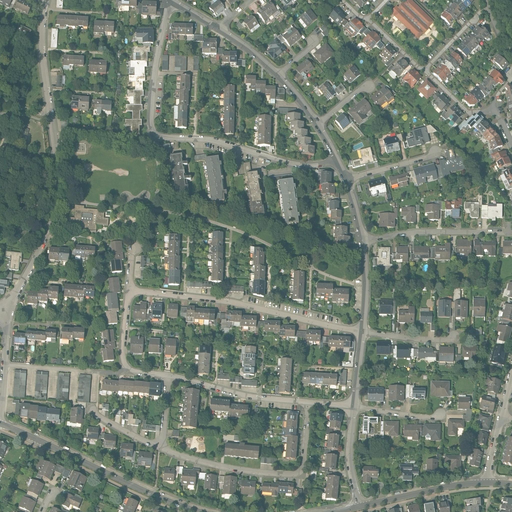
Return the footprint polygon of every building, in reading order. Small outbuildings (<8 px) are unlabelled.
[(6,0),(4,7),(9,10),(10,8),(13,0),(6,0)] [(16,10),(19,2),(14,0),(13,0),(10,8),(16,10)] [(34,6),(20,0),(19,2),(16,10),(15,11),(29,17),(34,6)] [(137,3),(137,0),(129,0),(129,9),(137,10),(137,3)] [(360,0),(351,0),(351,1),(360,10),(365,4),(360,0)] [(434,23),(410,0),(407,0),(404,4),(403,3),(397,9),(398,10),(392,16),(418,40),(423,34),(424,35),(430,29),(429,28),(434,23)] [(466,10),(457,0),(453,5),(462,14),(466,10)] [(471,5),(465,0),(456,0),(457,0),(466,10),(471,5)] [(217,1),(208,9),(215,18),(225,10),(221,5),(217,1)] [(226,1),(221,5),(225,10),(225,11),(230,7),(226,1)] [(269,2),(263,8),(270,17),(277,12),(269,2)] [(459,18),(462,14),(453,5),(449,9),(459,18)] [(263,8),(256,13),(264,23),(270,17),(263,8)] [(328,17),(338,26),(345,18),(342,15),(343,14),(336,8),(328,17)] [(454,23),(459,18),(449,9),(445,13),(454,22),(454,23)] [(309,10),(299,19),(306,28),(317,19),(309,10)] [(454,22),(445,13),(440,18),(450,26),(454,22)] [(251,16),(242,23),(243,23),(241,25),(242,27),(244,29),(246,27),(249,32),(258,25),(251,16)] [(56,26),(68,26),(68,18),(56,17),(56,26)] [(72,26),(78,26),(78,18),(68,18),(68,26),(68,27),(72,27),(72,26)] [(78,26),(87,27),(88,19),(78,18),(78,26)] [(356,20),(354,19),(345,29),(345,30),(349,34),(360,22),(358,20),(356,20)] [(93,22),(92,36),(103,37),(103,34),(103,22),(93,22)] [(114,23),(103,22),(103,34),(113,35),(114,23)] [(362,24),(360,22),(349,34),(352,38),(354,38),(358,33),(363,28),(362,27),(362,24)] [(320,29),(323,32),(328,28),(325,24),(320,29)] [(363,28),(358,33),(361,36),(363,34),(367,37),(371,33),(367,30),(366,30),(363,27),(363,28)] [(477,28),(473,32),(483,42),(489,35),(482,29),(480,31),(477,28)] [(292,29),(281,38),(284,42),(289,48),(301,38),(296,33),(292,29)] [(153,30),(136,30),(136,40),(143,40),(143,47),(150,47),(151,47),(150,39),(153,39),(153,30)] [(373,34),(372,32),(371,33),(367,37),(362,42),(362,43),(366,47),(377,35),(375,33),(373,34)] [(473,32),(469,37),(479,46),(483,42),(473,32)] [(379,37),(377,35),(366,47),(370,51),(371,51),(375,46),(379,42),(381,41),(379,39),(379,37)] [(284,42),(281,38),(280,36),(276,39),(281,45),(284,42)] [(469,37),(465,41),(475,50),(479,46),(469,37)] [(281,45),(276,39),(267,47),(270,50),(266,53),(273,62),(286,51),(281,45)] [(465,41),(461,45),(471,55),(475,50),(465,41)] [(384,46),(379,42),(375,46),(380,50),(384,46)] [(321,65),(334,54),(326,44),(312,55),(321,65)] [(457,50),(466,59),(471,55),(461,45),(457,50)] [(396,54),(388,46),(380,55),(388,63),(391,59),(396,54)] [(143,47),(133,47),(133,54),(141,54),(141,61),(148,61),(148,54),(150,54),(150,47),(143,47)] [(453,54),(449,58),(458,67),(462,62),(453,54)] [(503,72),(509,66),(498,55),(494,59),(496,61),(495,64),(503,72)] [(174,56),(174,72),(186,72),(186,57),(174,56)] [(449,58),(445,62),(454,71),(458,67),(449,58)] [(314,69),(306,60),(295,70),(298,74),(302,79),(314,69)] [(391,72),(398,78),(409,67),(401,60),(393,68),(390,71),(391,72)] [(89,73),(99,73),(99,62),(89,62),(89,73)] [(147,62),(130,62),(130,69),(137,68),(137,76),(144,76),(144,69),(147,69),(147,62)] [(445,62),(441,66),(450,76),(454,71),(445,62)] [(437,70),(447,80),(450,76),(441,66),(437,70)] [(354,67),(343,76),(350,85),(361,76),(354,67)] [(407,76),(402,81),(411,89),(422,78),(413,70),(407,76)] [(432,75),(442,84),(447,80),(437,70),(432,75)] [(495,71),(489,78),(497,86),(499,84),(502,87),(506,83),(503,81),(504,80),(495,71)] [(302,79),(298,74),(294,77),(299,83),(303,79),(302,79)] [(145,77),(128,77),(128,83),(136,83),(136,91),(143,91),(143,83),(145,83),(145,77)] [(255,78),(245,78),(245,87),(250,87),(250,91),(255,91),(255,83),(255,78)] [(497,86),(489,78),(483,84),(491,93),(497,86)] [(417,90),(427,100),(437,89),(427,80),(421,85),(417,90)] [(265,83),(255,83),(255,91),(260,91),(259,96),(264,96),(265,89),(265,83)] [(327,84),(319,91),(327,101),(335,95),(327,84)] [(485,99),(491,93),(483,84),(476,91),(484,98),(485,99)] [(341,85),(334,91),(338,95),(345,90),(341,85)] [(384,88),(370,99),(379,111),(394,100),(384,88)] [(275,89),(265,89),(264,96),(270,97),(270,101),(275,101),(275,89)] [(283,89),(275,89),(275,101),(284,101),(284,91),(283,89)] [(475,90),(469,96),(478,104),(484,98),(476,91),(475,90)] [(143,91),(126,91),(126,98),(134,97),(134,105),(141,105),(141,98),(143,98),(143,91)] [(222,100),(233,101),(233,92),(222,92),(222,100)] [(435,102),(441,97),(437,93),(431,98),(435,102)] [(435,102),(433,105),(441,112),(443,110),(444,111),(449,106),(448,104),(450,103),(442,95),(441,97),(435,102)] [(478,104),(469,96),(463,102),(469,108),(475,107),(478,104)] [(78,110),(88,111),(89,99),(79,98),(78,110)] [(223,108),(233,108),(233,101),(222,100),(222,108),(223,108)] [(364,100),(347,113),(358,126),(367,119),(364,116),(372,110),(364,100)] [(111,103),(101,103),(101,111),(111,111),(111,103)] [(142,106),(125,106),(125,113),(133,112),(132,120),(140,120),(140,113),(142,113),(142,106)] [(446,114),(444,116),(448,119),(450,117),(453,120),(451,122),(454,125),(455,124),(460,119),(463,115),(454,106),(446,114)] [(446,122),(448,119),(444,116),(446,114),(444,112),(440,116),(446,122)] [(186,123),(186,115),(176,115),(176,123),(186,123)] [(296,115),(287,115),(287,124),(290,125),(300,125),(300,115),(296,115)] [(334,121),(342,131),(350,125),(345,120),(342,115),(334,121)] [(466,123),(462,127),(463,128),(465,130),(467,128),(471,131),(473,128),(475,130),(483,122),(478,117),(477,118),(476,117),(474,119),(472,117),(466,123)] [(257,118),(257,133),(270,133),(270,118),(257,118)] [(132,120),(125,120),(125,125),(131,125),(132,135),(130,135),(130,138),(140,139),(140,135),(139,135),(139,124),(141,124),(141,120),(140,120),(132,120)] [(462,127),(466,123),(464,121),(457,128),(460,131),(463,128),(462,127)] [(490,129),(483,122),(475,130),(483,137),(490,129)] [(303,125),(300,125),(290,125),(290,132),(293,132),(303,133),(303,125)] [(491,128),(490,129),(483,137),(482,137),(484,139),(483,140),(486,143),(487,142),(489,143),(499,137),(496,134),(496,132),(494,130),(493,130),(491,128)] [(406,141),(408,149),(430,143),(427,135),(426,129),(411,132),(413,140),(406,141)] [(307,133),(303,133),(293,132),(293,141),(297,141),(306,141),(307,133)] [(257,133),(256,148),(269,148),(270,133),(257,133)] [(387,155),(400,152),(397,142),(395,137),(383,141),(387,155)] [(504,148),(499,137),(489,143),(493,151),(493,152),(499,150),(504,148)] [(310,141),(306,141),(297,141),(297,149),(300,149),(310,149),(310,141)] [(372,156),(370,148),(359,151),(362,159),(351,162),(353,169),(374,163),(372,156)] [(314,149),(310,149),(300,149),(300,157),(314,157),(314,149)] [(499,151),(499,150),(493,152),(493,151),(492,151),(493,154),(491,155),(492,159),(494,158),(499,156),(498,152),(499,151)] [(443,177),(443,179),(450,177),(449,173),(451,172),(451,174),(465,170),(462,158),(455,160),(452,151),(446,152),(448,162),(445,162),(445,161),(439,162),(440,166),(443,177)] [(497,165),(508,159),(507,156),(508,156),(506,152),(499,156),(494,158),(497,165)] [(184,162),(183,157),(171,159),(172,163),(171,163),(172,176),(185,174),(185,171),(184,171),(183,168),(188,167),(188,165),(183,165),(183,162),(184,162)] [(503,170),(511,165),(509,159),(508,159),(497,165),(500,170),(500,171),(503,170)] [(220,160),(206,162),(208,176),(222,174),(221,169),(223,168),(222,165),(221,165),(220,160)] [(434,165),(422,168),(425,179),(432,178),(433,181),(438,180),(437,179),(434,166),(434,165)] [(437,166),(434,166),(437,179),(443,177),(440,166),(437,167),(437,166)] [(422,168),(413,170),(413,172),(417,185),(426,183),(425,179),(422,168)] [(511,171),(508,173),(503,175),(506,182),(507,181),(511,179),(511,171)] [(413,172),(407,174),(409,180),(413,179),(414,185),(417,185),(413,172)] [(388,177),(391,187),(402,184),(403,188),(408,186),(407,183),(409,182),(409,180),(407,174),(405,174),(405,173),(403,174),(403,175),(392,178),(392,177),(388,177)] [(186,177),(185,174),(172,176),(173,183),(175,183),(177,199),(190,197),(189,188),(186,189),(185,182),(192,181),(191,179),(185,180),(185,177),(186,177)] [(222,180),(222,174),(208,176),(210,190),(224,188),(223,183),(225,183),(224,180),(222,180)] [(331,175),(320,174),(320,186),(321,186),(331,186),(331,175)] [(258,175),(245,177),(247,188),(260,186),(259,182),(261,181),(260,178),(259,179),(258,175)] [(278,183),(291,181),(292,181),(291,175),(268,178),(269,184),(278,183)] [(383,179),(368,183),(371,198),(386,194),(385,187),(383,179)] [(291,181),(278,183),(280,198),(293,196),(293,191),(294,191),(294,188),(292,188),(291,181)] [(261,193),(260,186),(247,188),(249,204),(262,202),(261,196),(263,196),(263,193),(261,193)] [(334,187),(331,186),(321,186),(321,197),(332,197),(334,197),(334,194),(334,187)] [(225,194),(224,188),(210,190),(212,205),(226,203),(225,197),(228,197),(227,194),(225,194)] [(294,202),(293,196),(280,198),(282,213),(295,211),(295,205),(296,205),(296,202),(294,202)] [(263,208),(262,202),(249,204),(252,218),(257,217),(257,220),(260,219),(260,221),(266,220),(264,208),(263,208)] [(332,203),(329,203),(329,213),(330,213),(338,213),(338,203),(332,203)] [(458,203),(445,203),(445,212),(445,219),(459,219),(459,206),(459,203),(458,203)] [(470,219),(479,219),(479,207),(479,204),(478,204),(464,204),(464,210),(470,210),(470,219)] [(502,218),(502,205),(488,205),(488,207),(488,219),(495,219),(495,218),(502,218)] [(428,222),(439,222),(439,211),(439,206),(438,206),(425,206),(425,214),(428,214),(428,222)] [(84,207),(75,207),(74,219),(70,219),(69,227),(84,229),(83,233),(96,234),(96,226),(108,227),(108,220),(103,219),(104,211),(84,210),(84,207)] [(401,209),(401,217),(406,217),(406,224),(416,224),(416,215),(414,215),(414,209),(401,209)] [(296,217),(295,211),(282,213),(284,228),(298,226),(297,220),(298,220),(298,217),(296,217)] [(379,214),(378,229),(394,229),(395,220),(395,215),(394,215),(379,214)] [(341,228),(334,228),(334,239),(337,239),(347,239),(347,229),(341,228)] [(350,239),(347,239),(337,239),(337,249),(350,249),(350,239)] [(471,239),(456,239),(456,256),(471,256),(471,239)] [(496,256),(496,240),(486,240),(486,242),(480,242),(480,240),(474,240),(474,249),(476,249),(476,256),(483,256),(484,249),(488,249),(488,256),(496,256)] [(511,254),(511,240),(503,241),(503,248),(503,254),(511,254)] [(121,259),(124,259),(122,241),(111,242),(113,260),(121,259)] [(435,260),(450,260),(450,259),(450,251),(450,243),(445,243),(445,246),(435,246),(435,247),(435,258),(435,260)] [(76,256),(85,257),(86,246),(76,246),(76,256)] [(85,257),(95,258),(96,247),(86,246),(85,257)] [(408,252),(408,246),(396,246),(396,253),(396,260),(402,260),(402,262),(408,262),(408,252)] [(429,247),(414,246),(414,254),(414,260),(414,261),(429,261),(429,258),(429,247)] [(60,248),(49,247),(48,260),(59,260),(60,248)] [(390,247),(378,247),(378,257),(378,266),(390,266),(390,247)] [(70,249),(60,248),(59,260),(69,261),(70,249)] [(22,255),(6,253),(5,259),(10,259),(9,271),(19,272),(20,264),(22,264),(22,255)] [(121,259),(113,260),(111,260),(112,272),(123,271),(121,259)] [(117,293),(121,292),(119,277),(108,279),(110,293),(117,293)] [(253,279),(253,287),(263,288),(264,279),(253,279)] [(0,283),(0,292),(4,293),(4,290),(9,291),(9,284),(1,283),(0,283)] [(331,297),(332,288),(332,284),(316,283),(315,296),(331,297)] [(85,286),(65,284),(64,297),(84,298),(84,296),(85,286)] [(58,299),(59,287),(49,286),(48,289),(48,298),(58,299)] [(96,286),(85,286),(84,296),(95,297),(96,286)] [(263,288),(253,287),(252,294),(263,297),(263,288)] [(39,288),(38,291),(37,301),(47,302),(48,298),(48,289),(39,288)] [(331,302),(347,302),(348,289),(332,288),(331,297),(331,302)] [(37,301),(38,291),(28,291),(28,304),(37,304),(37,301)] [(119,310),(117,293),(110,293),(106,294),(109,312),(116,311),(119,310)] [(473,317),(485,317),(485,299),(473,299),(473,317)] [(392,300),(379,300),(379,314),(392,314),(392,301),(392,300)] [(451,301),(438,300),(437,317),(450,317),(451,308),(451,302),(451,301)] [(454,318),(467,318),(467,301),(455,300),(454,302),(454,308),(454,318)] [(146,319),(147,302),(140,301),(140,306),(134,306),(133,318),(146,319)] [(161,319),(162,303),(153,303),(152,319),(161,319)] [(168,317),(178,317),(179,304),(169,303),(168,317)] [(511,305),(504,303),(502,310),(511,312),(511,305)] [(193,317),(193,308),(194,306),(186,306),(186,307),(185,317),(193,317)] [(398,323),(414,323),(414,306),(408,306),(408,313),(405,313),(405,310),(398,310),(398,323)] [(511,312),(502,310),(500,318),(510,321),(511,321),(511,312)] [(118,323),(116,311),(109,312),(106,312),(107,324),(118,323)] [(240,311),(233,311),(232,322),(240,322),(240,315),(240,311)] [(432,312),(420,312),(420,323),(431,323),(432,312)] [(225,321),(225,313),(214,313),(213,321),(213,325),(217,325),(217,319),(221,319),(221,328),(225,328),(225,321)] [(248,315),(240,315),(240,322),(240,326),(248,327),(248,315)] [(256,316),(248,315),(248,327),(255,327),(256,321),(256,316)] [(510,321),(500,318),(500,321),(502,322),(502,325),(509,327),(510,321)] [(271,321),(264,320),(264,321),(263,328),(263,332),(271,332),(271,321)] [(279,321),(271,321),(271,332),(279,332),(279,325),(279,321)] [(499,340),(509,343),(511,328),(511,327),(509,327),(502,325),(498,324),(496,331),(500,332),(499,339),(499,340)] [(287,325),(279,325),(279,332),(278,336),(286,336),(287,325)] [(73,338),(74,328),(62,327),(62,339),(73,340),(73,338)] [(84,339),(85,328),(74,327),(74,328),(73,338),(84,339)] [(56,338),(57,330),(46,329),(46,332),(46,338),(56,338)] [(116,348),(114,329),(103,331),(105,349),(113,348),(116,348)] [(313,330),(306,330),(306,332),(305,337),(305,341),(312,342),(313,330)] [(320,331),(313,330),(312,342),(320,342),(320,337),(320,331)] [(36,332),(26,331),(26,334),(26,339),(36,340),(36,332)] [(46,332),(36,332),(36,340),(46,341),(46,338),(46,332)] [(26,339),(26,334),(15,333),(15,337),(15,343),(25,343),(26,339)] [(131,336),(130,353),(143,354),(143,345),(144,337),(131,336)] [(343,336),(335,336),(335,347),(342,348),(343,336)] [(150,338),(149,352),(159,353),(160,345),(160,339),(150,338)] [(166,338),(165,355),(176,355),(177,339),(166,338)] [(390,346),(390,342),(376,341),(376,355),(390,355),(390,353),(390,346)] [(410,345),(396,345),(396,346),(396,358),(410,358),(410,357),(410,349),(410,345)] [(505,365),(509,349),(494,345),(490,362),(505,365)] [(478,346),(462,346),(462,355),(462,357),(470,357),(470,360),(474,360),(474,358),(478,358),(478,346)] [(453,347),(439,347),(439,351),(438,362),(453,362),(453,347)] [(113,348),(105,349),(102,349),(104,361),(115,360),(113,348)] [(433,348),(418,348),(418,349),(418,357),(433,358),(433,351),(433,348)] [(15,369),(13,397),(24,398),(26,370),(15,369)] [(36,371),(34,399),(46,400),(48,372),(36,371)] [(58,372),(56,400),(67,401),(70,373),(58,372)] [(79,374),(77,402),(88,403),(91,375),(79,374)] [(498,394),(502,380),(487,377),(485,385),(488,385),(487,391),(488,391),(496,393),(498,394)] [(430,397),(449,397),(449,391),(449,382),(430,381),(430,397)] [(404,386),(388,386),(388,389),(388,397),(388,401),(404,401),(404,386)] [(383,389),(383,388),(368,388),(368,391),(368,401),(383,401),(383,397),(383,389)] [(184,389),(182,409),(197,410),(198,390),(184,389)] [(412,399),(425,400),(425,389),(414,389),(412,389),(412,398),(412,399)] [(489,397),(482,395),(479,408),(488,410),(494,412),(497,399),(495,398),(489,397)] [(466,409),(470,409),(470,397),(458,397),(458,409),(466,409)] [(228,400),(210,399),(209,413),(227,414),(228,404),(228,400)] [(19,400),(13,400),(12,403),(15,403),(14,418),(20,418),(20,417),(22,404),(19,403),(19,400)] [(22,403),(22,404),(20,417),(29,418),(30,405),(30,404),(22,403)] [(248,406),(228,404),(227,414),(227,417),(247,419),(248,406)] [(38,406),(30,405),(29,418),(29,419),(37,420),(38,407),(38,406)] [(47,407),(38,407),(37,420),(45,421),(46,420),(47,408),(47,407)] [(60,410),(47,408),(46,420),(54,421),(54,423),(60,424),(60,420),(59,420),(60,410)] [(72,408),(71,416),(82,417),(83,410),(72,408)] [(197,410),(182,409),(181,428),(195,429),(197,410)] [(472,409),(470,409),(466,409),(466,415),(462,415),(462,420),(464,420),(464,422),(470,422),(472,409)] [(128,425),(138,426),(139,419),(133,419),(134,414),(126,414),(126,412),(123,412),(122,420),(128,420),(128,425)] [(296,422),(296,415),(287,414),(286,414),(285,422),(296,422)] [(492,417),(479,414),(478,420),(481,420),(480,426),(489,428),(492,417)] [(71,416),(70,424),(81,425),(82,417),(71,416)] [(380,422),(380,418),(363,417),(363,427),(362,427),(362,435),(377,435),(377,432),(380,432),(380,422)] [(462,420),(448,419),(447,436),(456,436),(456,428),(464,428),(464,422),(464,420),(462,420)] [(142,430),(160,432),(160,424),(157,423),(156,425),(146,424),(146,420),(143,420),(142,430)] [(332,429),(340,430),(340,422),(329,421),(328,429),(332,429)] [(398,436),(398,422),(383,421),(383,422),(383,432),(388,432),(388,436),(398,436)] [(295,430),(296,422),(285,422),(284,429),(295,430)] [(440,441),(440,424),(424,424),(424,425),(423,437),(430,437),(430,441),(440,441)] [(418,425),(404,425),(404,437),(412,438),(412,441),(418,441),(418,432),(418,425)] [(489,428),(480,426),(476,425),(475,428),(481,430),(480,432),(488,434),(489,428)] [(98,436),(98,428),(88,427),(87,439),(97,440),(98,436)] [(294,438),(295,430),(284,429),(284,437),(286,437),(294,438)] [(486,445),(489,434),(488,434),(480,432),(477,432),(475,439),(476,444),(480,445),(482,445),(486,445)] [(116,436),(104,435),(104,439),(103,447),(115,448),(116,436)] [(511,437),(508,436),(502,462),(511,464),(511,437)] [(296,446),(297,438),(294,438),(286,437),(285,445),(296,446)] [(327,442),(326,449),(330,449),(337,450),(338,443),(327,442)] [(134,444),(122,443),(120,457),(132,458),(134,444)] [(225,444),(224,457),(258,460),(259,447),(244,446),(244,443),(238,443),(238,445),(225,444)] [(295,453),(296,446),(285,445),(285,453),(295,453)] [(469,465),(479,467),(483,453),(479,452),(479,451),(472,449),(470,457),(470,460),(469,465)] [(139,451),(137,466),(151,467),(152,455),(152,453),(139,451)] [(295,461),(295,453),(285,453),(284,460),(295,461)] [(461,461),(461,456),(460,456),(444,456),(444,464),(451,465),(450,472),(461,472),(461,461)] [(37,465),(53,473),(54,471),(56,466),(40,459),(37,465)] [(426,471),(437,472),(437,470),(437,461),(437,460),(426,459),(426,471)] [(335,470),(336,463),(325,462),(324,468),(329,469),(335,470)] [(57,464),(56,466),(54,471),(62,475),(61,476),(68,479),(71,471),(57,464)] [(42,476),(50,480),(53,473),(37,465),(35,468),(39,470),(37,474),(42,476)] [(411,465),(399,465),(399,477),(403,477),(403,481),(411,481),(411,475),(411,468),(411,465)] [(362,467),(362,483),(370,484),(370,478),(378,478),(378,470),(371,469),(372,467),(362,467)] [(163,481),(173,482),(174,473),(174,470),(174,469),(164,468),(163,481)] [(181,474),(180,486),(194,487),(195,475),(199,475),(199,473),(199,470),(192,469),(192,470),(182,469),(181,469),(181,474)] [(67,485),(81,492),(88,478),(73,471),(67,485)] [(203,490),(215,490),(216,475),(206,475),(204,475),(204,480),(203,490)] [(235,496),(236,477),(223,476),(223,483),(222,495),(235,496)] [(38,496),(39,497),(44,485),(32,480),(27,491),(28,492),(38,496)] [(254,496),(255,482),(241,481),(240,486),(240,495),(254,496)] [(278,482),(278,484),(277,493),(292,494),(293,484),(278,482)] [(278,484),(262,483),(262,487),(261,492),(262,492),(271,493),(271,496),(277,497),(277,493),(278,484)] [(25,494),(24,497),(36,502),(37,500),(38,496),(28,492),(26,495),(25,494)] [(67,493),(62,505),(69,508),(70,505),(78,509),(82,500),(81,500),(74,497),(67,493)] [(18,507),(29,511),(31,511),(36,503),(36,502),(24,497),(23,497),(18,507)] [(129,498),(126,505),(136,509),(139,502),(129,498)] [(507,506),(511,506),(511,499),(504,498),(503,502),(508,503),(507,506)] [(471,504),(472,507),(480,506),(480,507),(482,507),(482,499),(466,500),(467,504),(471,504)] [(439,511),(449,511),(449,508),(448,502),(447,502),(438,503),(439,511)] [(434,511),(432,503),(423,505),(424,511),(428,511),(430,511),(429,511),(434,511)]
